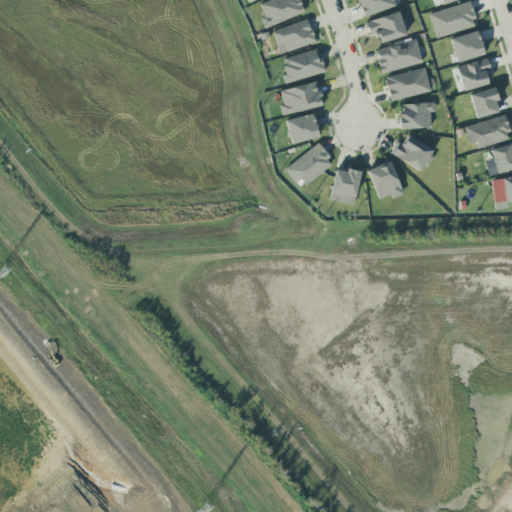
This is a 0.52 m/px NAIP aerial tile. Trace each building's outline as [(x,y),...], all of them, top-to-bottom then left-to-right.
[(266,27),(303,13),(297,0),(267,0),(257,4),(266,27)] [(398,5),(396,0),(356,0),(362,17),(398,5)] [(467,1),(427,15),(435,38),(475,25),(467,1)] [(364,21),(368,35),(377,33),(380,43),(405,36),(398,12),(364,21)] [(314,41),(305,19),(270,32),(279,54),(314,41)] [(483,54),(476,31),(448,39),(455,63),(483,54)] [(421,63),(415,39),(374,50),(380,73),(421,63)] [(281,59),(285,74),(281,75),(283,84),(323,72),(316,49),(281,59)] [(489,69),(485,58),(455,67),(462,91),(487,84),(483,70),(489,69)] [(388,100),(429,93),(424,69),(384,75),(388,100)] [(283,115),(320,106),(314,82),(277,91),(283,115)] [(468,95),(475,119),(497,112),(494,101),(497,100),(493,87),(468,95)] [(400,130),(430,127),(428,111),(433,111),(432,102),(398,104),(400,130)] [(283,121),(290,144),(317,137),(311,113),(283,121)] [(467,145),(475,143),(477,148),(509,139),(502,115),(462,127),(467,145)] [(400,144),(396,141),(388,153),(421,173),(433,153),(405,135),(400,144)] [(511,169),(511,143),(489,150),(491,160),(484,162),(488,176),(511,169)] [(301,188),(331,163),(316,144),(285,168),(301,188)] [(390,199),(402,194),(388,161),(365,171),(377,200),(389,195),(390,199)] [(351,206),(360,172),(345,168),(344,172),(335,170),(328,200),(351,206)] [(511,202),(511,176),(490,180),(494,210),(507,208),(506,203),(511,202)]
